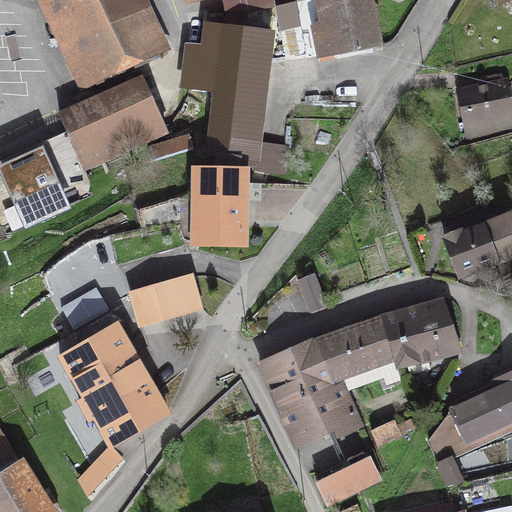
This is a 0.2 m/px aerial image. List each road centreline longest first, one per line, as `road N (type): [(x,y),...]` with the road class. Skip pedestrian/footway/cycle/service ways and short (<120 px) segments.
road 1 (residential): [(211,348),(446,0)]
road 2 (residential): [(211,348),(239,355),(428,290),(511,323)]
road 3 (residential): [(103,511),(174,419),(211,348)]
